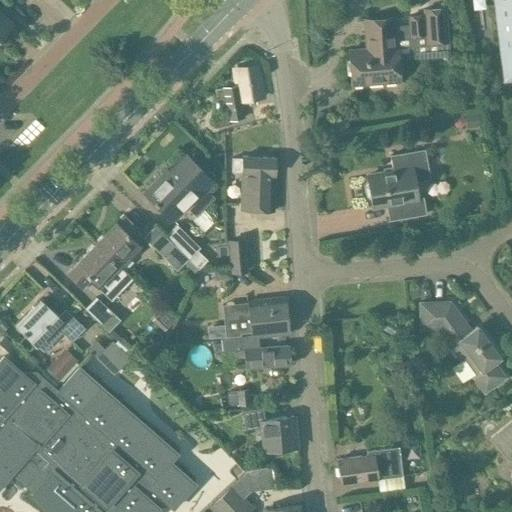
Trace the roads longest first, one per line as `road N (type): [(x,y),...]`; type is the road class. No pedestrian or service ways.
road 1 (tertiary): [(0,249),(242,0)]
road 2 (residential): [(301,273),(281,52),(263,0)]
road 3 (residential): [(318,511),(301,273)]
road 4 (residential): [(466,270),(301,273)]
road 5 (residential): [(0,109),(105,0)]
